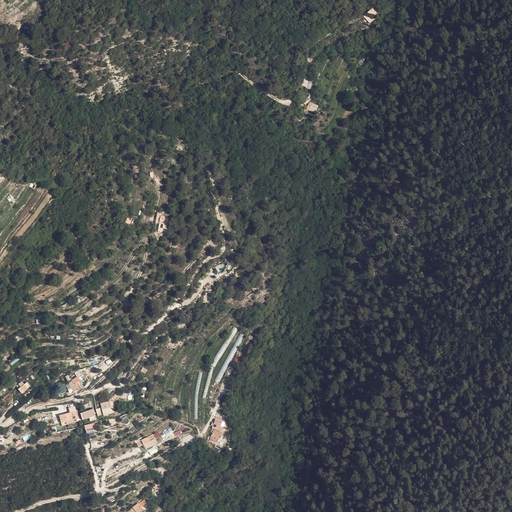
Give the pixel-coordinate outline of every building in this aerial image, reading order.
[(369,23),(376,18),(373,15),(377,13),(373,7),(363,15),(369,23)] [(370,19),(364,23),(369,32),(375,29),(370,19)] [(351,36),(341,41),(345,49),(352,45),(351,44),(354,42),(351,36)] [(304,79),(302,86),(310,88),(312,82),(304,79)] [(304,106),(299,111),(301,114),(306,119),(308,116),(304,112),(307,110),(307,109),(304,106)] [(163,228),(167,229),(169,216),(157,213),(155,223),(159,224),(157,231),(163,232),(163,228)] [(213,266),(216,273),(226,270),(224,263),(213,266)] [(237,365),(242,358),(238,354),(232,362),(237,365)] [(77,377),(72,381),(74,385),(71,388),(74,393),(77,390),(78,391),(84,387),(81,383),(84,381),(81,376),(78,378),(77,377)] [(18,386),(14,389),(17,392),(14,394),(17,398),(26,391),(23,386),(20,389),(18,386)] [(55,425),(60,424),(66,422),(65,417),(54,419),(55,425)] [(215,431),(217,432),(219,427),(219,425),(210,422),(207,428),(206,428),(205,431),(206,431),(206,432),(207,433),(208,428),(208,429),(210,425),(216,427),(215,431)] [(206,438),(214,441),(217,432),(215,431),(216,427),(210,425),(208,429),(208,428),(207,433),(205,437),(206,438)] [(138,450),(145,446),(150,444),(147,438),(131,446),(133,452),(138,450)] [(212,447),(214,441),(206,438),(204,444),(212,447)]
